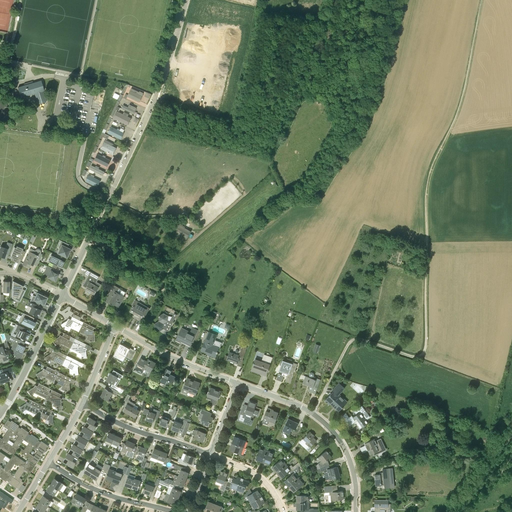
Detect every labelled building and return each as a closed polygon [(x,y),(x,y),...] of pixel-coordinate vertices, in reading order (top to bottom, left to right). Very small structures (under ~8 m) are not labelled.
[(46,102),(45,101),(45,100),(42,91),(44,90),(43,86),(41,81),(33,83),(28,85),(17,88),(20,97),(35,93),(38,104),(46,102)] [(128,96),(141,102),(143,96),(131,90),(130,91),(129,94),(128,94),(128,96)] [(119,109),(131,114),(137,102),(129,98),(128,101),(123,99),(122,103),(125,104),(123,107),(121,106),(119,109)] [(9,107),(6,107),(7,102),(0,100),(0,117),(2,117),(7,118),(9,107)] [(115,119),(128,125),(132,117),(120,112),(118,115),(115,114),(113,118),(115,119)] [(107,133),(120,140),(122,135),(109,129),(107,133)] [(101,148),(113,155),(117,147),(113,145),(114,144),(105,140),(101,148)] [(109,166),(111,160),(99,155),(96,160),(109,166)] [(105,170),(92,165),(90,170),(103,175),(105,170)] [(102,180),(89,174),(86,181),(99,187),(102,180)] [(169,230),(186,240),(191,231),(185,228),(185,227),(179,223),(178,224),(174,222),(169,230)] [(67,248),(68,244),(61,241),(58,248),(60,249),(57,253),(66,258),(69,252),(69,251),(70,249),(67,248)] [(9,255),(12,244),(7,242),(5,248),(0,246),(0,247),(0,256),(2,257),(2,256),(5,257),(6,254),(9,255)] [(16,248),(14,247),(10,257),(12,257),(11,259),(17,262),(19,257),(22,258),(21,260),(26,250),(25,250),(25,252),(22,251),(23,249),(17,246),(16,248)] [(31,250),(30,250),(30,249),(30,248),(28,252),(29,253),(27,256),(26,256),(22,265),(29,268),(31,263),(37,266),(42,254),(40,253),(40,252),(40,251),(40,250),(39,250),(38,249),(37,249),(36,249),(36,250),(35,250),(35,251),(31,249),(31,250)] [(51,255),(48,261),(62,267),(64,262),(51,255)] [(52,280),(55,281),(58,274),(56,273),(57,271),(47,266),(43,274),(48,276),(47,277),(49,278),(49,279),(52,280)] [(94,274),(90,272),(83,286),(88,289),(87,291),(94,295),(99,287),(95,285),(98,280),(97,280),(99,277),(94,274)] [(13,281),(12,296),(12,295),(17,298),(16,300),(20,302),(24,292),(21,291),(23,286),(13,281)] [(113,304),(118,307),(124,297),(116,292),(119,288),(114,286),(105,301),(106,302),(106,301),(109,303),(110,301),(113,303),(113,304)] [(33,295),(30,302),(38,306),(39,303),(42,304),(44,301),(45,302),(47,298),(42,295),(42,294),(39,293),(39,294),(37,293),(35,296),(33,295)] [(135,300),(132,305),(133,306),(130,311),(139,317),(138,319),(141,321),(144,316),(149,309),(140,304),(141,303),(135,300)] [(37,308),(38,306),(30,302),(29,301),(27,305),(31,307),(28,313),(38,317),(41,310),(37,308)] [(30,327),(32,328),(35,322),(32,321),(34,318),(23,313),(19,322),(23,325),(23,324),(26,326),(26,325),(28,326),(27,327),(29,328),(30,327)] [(163,329),(165,330),(170,321),(172,323),(177,315),(174,313),(172,316),(168,316),(163,313),(159,316),(159,321),(154,324),(154,329),(159,332),(163,329)] [(78,332),(83,322),(71,316),(71,317),(72,317),(69,321),(67,320),(61,324),(63,328),(62,328),(63,329),(64,329),(64,328),(66,326),(78,332)] [(83,322),(78,332),(89,338),(89,341),(89,342),(91,342),(94,341),(94,334),(91,332),(94,328),(83,322)] [(26,341),(29,334),(24,331),(25,329),(17,325),(15,330),(17,332),(15,335),(20,338),(26,341)] [(176,338),(176,339),(177,338),(184,341),(183,343),(189,346),(197,331),(192,329),(190,333),(181,329),(178,336),(176,338)] [(219,347),(213,345),(215,339),(217,335),(209,332),(205,342),(204,342),(201,351),(210,354),(210,355),(215,357),(216,353),(217,354),(218,352),(217,352),(219,347)] [(58,337),(53,341),(54,344),(55,346),(56,345),(58,343),(70,349),(75,339),(63,333),(61,338),(59,337),(58,337)] [(16,356),(15,358),(20,360),(23,355),(22,354),(25,347),(23,346),(24,343),(16,338),(11,349),(15,351),(13,355),(16,356)] [(86,344),(86,345),(86,344),(78,340),(75,339),(70,349),(81,354),(81,358),(81,359),(83,359),(82,358),(86,358),(86,351),(86,350),(83,349),(86,344)] [(120,344),(115,354),(118,355),(119,353),(125,357),(129,349),(120,344)] [(229,351),(228,356),(226,360),(234,363),(234,362),(238,363),(237,366),(237,365),(240,367),(241,367),(243,361),(242,360),(247,347),(243,346),(239,355),(229,351)] [(0,356),(1,356),(3,362),(10,359),(5,349),(3,350),(2,347),(0,347),(0,356)] [(47,362),(50,360),(62,365),(67,355),(55,350),(53,355),(50,354),(44,358),(46,361),(47,363),(47,362)] [(67,355),(62,365),(71,370),(72,371),(72,374),(72,375),(72,376),(74,375),(78,374),(77,367),(75,366),(77,361),(78,361),(67,355)] [(254,363),(251,371),(252,371),(252,370),(262,373),(261,374),(265,376),(272,358),(265,355),(262,363),(254,360),(253,362),(254,363)] [(155,363),(148,359),(147,361),(140,358),(134,369),(141,373),(144,369),(150,372),(155,363)] [(285,382),(290,384),(294,370),(295,370),(296,366),(292,365),(292,364),(290,363),(289,364),(282,361),(279,369),(278,371),(282,372),(281,375),(278,374),(276,380),(281,381),(284,373),(286,374),(286,373),(288,374),(285,382)] [(0,382),(2,381),(3,382),(10,380),(8,375),(16,373),(13,366),(2,370),(3,373),(0,374),(0,382)] [(42,376),(53,382),(58,372),(47,366),(46,367),(47,367),(45,371),(42,370),(36,374),(38,377),(37,378),(38,379),(39,379),(39,378),(42,376)] [(171,387),(175,377),(171,375),(171,376),(169,375),(171,371),(166,368),(159,382),(171,387)] [(58,372),(53,382),(64,388),(64,391),(64,392),(66,392),(66,391),(70,391),(69,384),(67,382),(69,378),(70,378),(58,372)] [(305,376),(303,384),(310,386),(308,391),(315,394),(320,380),(316,378),(317,377),(314,376),(314,375),(313,373),(311,372),(310,373),(309,375),(310,377),(309,378),(305,376)] [(110,382),(114,384),(118,377),(110,373),(108,377),(109,377),(107,381),(106,380),(110,383),(110,382)] [(193,380),(187,378),(185,384),(182,392),(187,394),(188,391),(196,393),(199,384),(198,384),(196,383),(196,381),(196,382),(193,381),(193,380)] [(45,399),(50,389),(38,383),(36,388),(34,387),(28,391),(30,394),(29,395),(30,396),(31,395),(34,393),(45,399)] [(338,411),(338,412),(348,402),(340,395),(345,389),(339,383),(333,390),(335,391),(334,392),(333,392),(325,400),(329,405),(331,403),(334,406),(339,411),(338,411)] [(115,385),(113,389),(119,392),(122,394),(124,390),(116,386),(115,385)] [(110,392),(105,389),(100,396),(108,401),(112,394),(116,396),(119,392),(113,389),(112,388),(110,392)] [(211,388),(210,388),(209,392),(207,396),(214,398),(212,404),(215,406),(219,396),(221,391),(220,391),(211,388)] [(57,408),(61,408),(61,401),(61,400),(58,399),(61,394),(61,395),(52,390),(50,393),(48,392),(50,389),(45,399),(56,405),(56,408),(56,409),(57,409),(57,408)] [(129,414),(133,407),(135,404),(130,401),(128,399),(130,396),(128,394),(124,400),(127,402),(126,403),(127,404),(123,411),(129,414)] [(26,410),(36,415),(41,405),(30,400),(28,405),(25,404),(19,408),(21,411),(22,412),(23,412),(23,411),(26,410)] [(256,403),(253,402),(249,401),(247,407),(244,406),(244,405),(240,414),(244,415),(245,413),(252,416),(256,403)] [(53,417),(50,416),(52,411),(53,411),(41,405),(36,415),(48,421),(48,424),(48,425),(49,425),(53,424),(53,417)] [(360,428),(364,425),(367,423),(366,420),(370,417),(361,406),(354,411),(356,415),(352,418),(354,420),(353,421),(354,420),(362,430),(360,428)] [(133,407),(129,414),(136,418),(139,411),(133,407)] [(145,420),(152,422),(154,419),(157,419),(160,411),(154,409),(152,413),(149,411),(149,410),(144,408),(144,410),(143,413),(147,415),(145,420)] [(198,418),(202,419),(200,422),(208,425),(209,422),(211,423),(213,418),(208,416),(210,412),(202,409),(201,413),(200,413),(198,418)] [(276,418),(278,412),(273,411),(273,410),(271,409),(269,412),(266,411),(262,423),(267,425),(268,422),(269,422),(269,421),(275,423),(277,418),(276,418)] [(159,425),(166,427),(169,419),(162,416),(161,420),(160,420),(159,425)] [(89,424),(87,428),(91,430),(94,432),(97,426),(94,425),(96,421),(89,417),(86,422),(86,423),(86,422),(89,424)] [(174,421),(171,429),(178,432),(180,428),(181,428),(181,427),(184,428),(187,422),(188,419),(184,418),(182,424),(174,421)] [(344,421),(343,421),(348,427),(353,423),(349,418),(344,421)] [(7,442),(18,427),(19,426),(12,421),(11,422),(8,420),(9,419),(8,419),(3,426),(6,428),(7,427),(10,428),(2,439),(7,442)] [(298,424),(288,419),(282,431),(289,434),(293,426),(296,428),(298,424)] [(91,430),(87,428),(84,426),(80,431),(81,432),(81,431),(84,433),(82,437),(88,441),(91,435),(94,432),(91,430)] [(21,429),(18,427),(7,442),(17,449),(19,447),(23,440),(28,434),(28,432),(22,428),(21,429)] [(198,430),(195,438),(204,442),(204,441),(204,440),(205,438),(206,437),(205,436),(206,433),(198,430)] [(115,435),(109,432),(105,440),(112,443),(115,435)] [(314,436),(310,432),(301,441),(304,444),(303,445),(306,449),(308,446),(310,448),(316,440),(313,437),(314,436)] [(31,436),(28,434),(23,440),(28,443),(24,450),(19,447),(17,449),(27,456),(29,453),(33,446),(37,440),(37,441),(38,439),(32,435),(31,436)] [(77,446),(80,448),(83,450),(86,444),(88,441),(82,437),(78,435),(75,440),(75,441),(76,440),(79,442),(77,446)] [(115,435),(112,443),(119,446),(122,438),(115,435)] [(13,454),(17,449),(7,442),(2,439),(0,437),(0,446),(1,445),(13,454)] [(246,441),(234,437),(232,443),(243,447),(246,441)] [(380,439),(375,441),(374,439),(365,443),(366,445),(360,448),(363,453),(368,450),(370,455),(373,454),(373,455),(385,449),(380,439)] [(27,456),(29,458),(35,462),(36,463),(48,446),(42,441),(41,442),(42,442),(41,443),(37,441),(37,440),(33,446),(38,450),(34,456),(29,453),(27,456)] [(123,442),(121,447),(128,450),(125,455),(132,458),(135,452),(131,451),(135,444),(127,440),(126,443),(123,442)] [(243,447),(232,443),(229,450),(240,454),(241,454),(243,447)] [(83,450),(80,448),(77,446),(73,444),(70,449),(74,451),(71,455),(78,458),(83,450)] [(318,444),(310,453),(312,455),(320,446),(318,444)] [(146,453),(147,449),(140,446),(137,454),(144,456),(146,452),(146,453)] [(151,456),(158,459),(161,451),(160,450),(158,449),(157,450),(154,448),(151,456)] [(260,448),(256,459),(262,462),(267,451),(260,448)] [(167,453),(161,451),(158,459),(164,461),(163,464),(166,465),(167,461),(168,458),(166,457),(167,453)] [(262,462),(269,464),(273,453),(267,451),(262,462)] [(321,461),(318,464),(320,468),(328,466),(326,461),(331,457),(326,451),(318,458),(321,461)] [(72,468),(76,462),(78,458),(71,455),(68,453),(65,458),(68,460),(66,464),(63,462),(62,462),(72,468)] [(33,465),(35,462),(29,458),(25,463),(13,454),(10,459),(14,462),(20,466),(24,469),(30,473),(34,466),(33,465)] [(178,461),(180,462),(180,463),(187,466),(188,463),(192,464),(194,457),(195,457),(190,455),(189,455),(186,454),(184,458),(182,457),(181,459),(179,458),(178,461)] [(8,472),(14,462),(10,459),(3,469),(0,473),(0,477),(5,481),(6,479),(9,482),(13,475),(8,472)] [(281,459),(272,467),(277,473),(286,465),(281,459)] [(84,472),(90,476),(95,467),(89,463),(85,469),(86,469),(84,472)] [(111,466),(107,464),(105,471),(108,472),(107,475),(106,478),(112,481),(116,471),(109,469),(111,466)] [(182,467),(175,465),(174,468),(180,471),(178,477),(186,480),(189,473),(188,473),(186,472),(181,470),(182,467)] [(291,470),(286,465),(277,473),(282,478),(291,470)] [(329,479),(339,477),(337,467),(330,468),(330,465),(328,466),(320,468),(321,472),(327,470),(329,479)] [(18,479),(24,469),(20,466),(13,475),(9,482),(8,483),(15,488),(16,486),(19,488),(18,490),(23,482),(18,479)] [(101,471),(95,467),(90,476),(96,480),(98,477),(101,471)] [(375,475),(376,486),(381,485),(381,483),(384,483),(385,489),(390,488),(388,469),(383,469),(383,474),(375,475)] [(225,489),(228,482),(225,481),(228,473),(220,470),(216,481),(222,484),(220,489),(221,490),(220,495),(222,496),(225,489)] [(122,474),(116,471),(112,481),(119,483),(120,480),(122,474)] [(294,474),(284,481),(289,487),(298,479),(294,474)] [(168,483),(170,484),(178,487),(179,484),(183,486),(186,480),(178,477),(175,476),(173,482),(172,481),(172,482),(169,481),(168,483)] [(230,487),(236,489),(241,478),(234,476),(231,483),(228,482),(225,489),(228,491),(230,487)] [(134,480),(127,477),(124,486),(131,488),(132,487),(134,480)] [(134,480),(132,487),(138,489),(140,485),(139,485),(141,481),(134,478),(134,480)] [(241,478),(236,489),(243,492),(244,489),(248,490),(253,484),(247,482),(247,481),(241,478)] [(58,489),(60,491),(64,484),(59,481),(57,480),(55,479),(51,485),(58,490),(58,489)] [(298,479),(289,487),(294,492),(303,484),(298,479)] [(152,491),(154,487),(146,483),(143,492),(144,492),(147,493),(147,494),(150,495),(152,491)] [(54,495),(58,490),(51,485),(47,491),(50,492),(49,493),(50,493),(51,493),(54,495)] [(333,500),(344,499),(343,491),(338,491),(337,489),(337,486),(337,485),(324,486),(325,493),(329,492),(329,495),(332,495),(333,500)] [(173,488),(170,495),(178,498),(181,491),(177,490),(177,489),(173,488)] [(247,496),(251,503),(262,497),(262,496),(261,497),(258,490),(251,494),(248,490),(245,494),(246,497),(247,496)] [(0,495),(1,497),(0,497),(0,508),(2,505),(3,506),(7,501),(6,500),(8,496),(2,492),(0,495)] [(82,506),(86,499),(77,493),(74,498),(77,499),(75,502),(82,506)] [(170,495),(167,502),(171,503),(176,505),(178,498),(170,495)] [(40,502),(47,506),(51,500),(44,496),(40,502)] [(262,497),(251,503),(255,509),(261,505),(265,503),(262,499),(263,499),(262,497)] [(388,500),(375,500),(374,507),(375,507),(375,509),(374,511),(390,511),(390,507),(388,507),(388,500)] [(211,511),(215,504),(208,501),(203,511),(211,511)] [(42,511),(43,511),(44,511),(45,511),(47,510),(45,509),(47,506),(40,502),(36,507),(42,511)]
